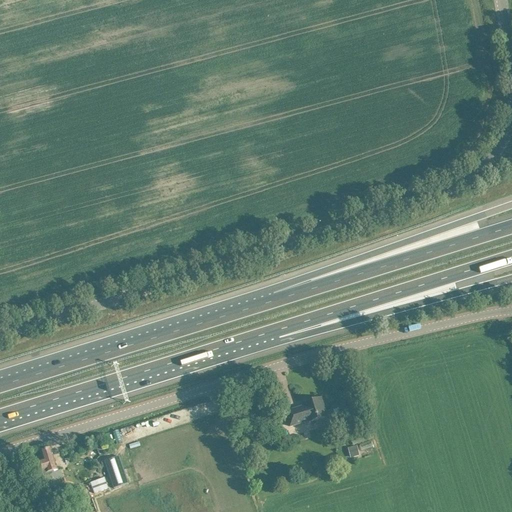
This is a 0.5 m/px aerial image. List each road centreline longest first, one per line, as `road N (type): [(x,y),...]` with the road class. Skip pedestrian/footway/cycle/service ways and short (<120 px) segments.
road 1 (unclassified): [(0,336),(447,193),(501,146),(511,98)]
road 2 (unclassified): [(0,453),(303,358),(511,311)]
road 3 (motorway): [(0,416),(277,330)]
road 4 (motorway): [(276,299),(0,386)]
road 5 (motorway): [(511,205),(276,299)]
road 6 (motorway): [(511,226),(276,299)]
road 7 (motorway): [(277,330),(511,257)]
road 8 (motorway): [(277,330),(511,278)]
